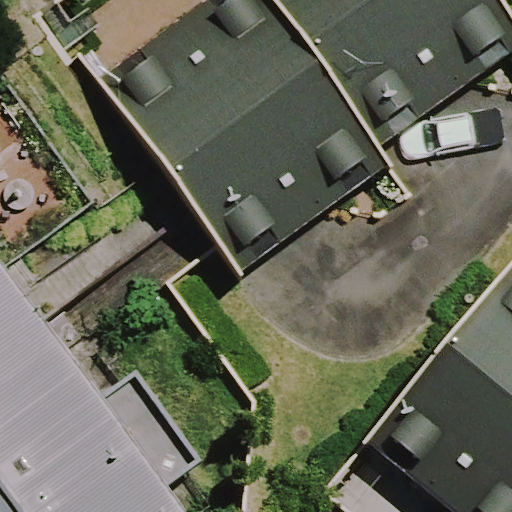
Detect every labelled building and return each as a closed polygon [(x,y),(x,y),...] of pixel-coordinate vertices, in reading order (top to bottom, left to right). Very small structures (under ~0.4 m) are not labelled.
[(250,0),(128,0),(68,46),(206,226),(343,121),(250,0)] [(468,0),(250,0),(343,121),(480,16),(468,0)] [(328,433),(424,511),(488,511),(511,483),(511,233),(501,224),(328,433)] [(91,511),(115,494),(0,336),(0,511),(91,511)] [(511,511),(511,483),(488,511),(511,511)]
